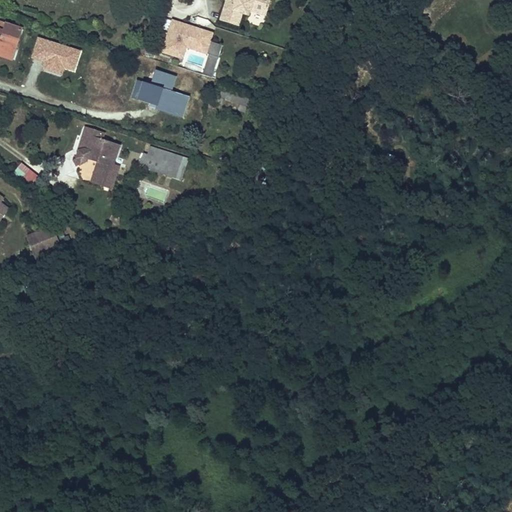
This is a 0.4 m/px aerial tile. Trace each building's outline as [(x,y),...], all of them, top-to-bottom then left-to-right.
[(266,15),(271,0),(227,0),(221,21),(238,26),(242,13),(244,8),(251,10),(266,15)] [(209,55),(203,75),(212,78),(223,46),(211,42),(213,34),(173,21),(163,52),(183,59),(186,47),(209,55)] [(0,55),(12,59),(22,29),(7,24),(4,32),(0,30),(0,55)] [(82,51),(38,38),(32,59),(45,63),(42,71),(62,77),(64,69),(76,72),(82,51)] [(150,84),(138,80),(133,97),(151,103),(149,107),(183,118),(190,97),(172,91),(176,77),(154,70),(150,84)] [(248,112),(252,99),(220,88),(217,97),(224,100),(242,105),(241,110),(248,112)] [(271,111),(259,106),(257,109),(269,115),(271,111)] [(114,166),(120,146),(101,140),(103,134),(86,128),(83,137),(84,138),(77,158),(81,164),(88,161),(88,158),(99,161),(92,182),(112,188),(119,167),(114,166)] [(250,155),(256,143),(249,140),(243,152),(250,155)] [(181,181),(188,159),(151,147),(149,156),(144,154),(139,167),(163,174),(163,175),(181,181)] [(396,167),(399,158),(388,154),(385,163),(396,167)] [(21,163),(13,172),(27,184),(35,175),(21,163)] [(261,192),(269,180),(261,175),(264,171),(253,165),(243,181),(261,192)] [(229,181),(231,174),(218,169),(215,177),(229,181)] [(65,259),(52,227),(28,237),(41,269),(65,259)]
